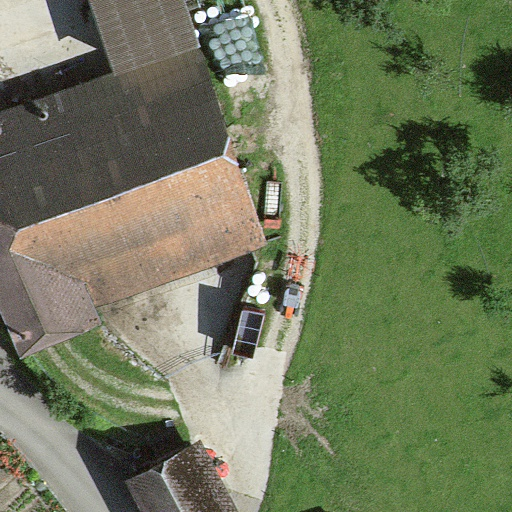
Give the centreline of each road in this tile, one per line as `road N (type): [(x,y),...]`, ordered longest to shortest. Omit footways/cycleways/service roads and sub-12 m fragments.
road 1 (track): [(247,511),(303,243),(302,150),(279,0)]
road 2 (track): [(0,410),(106,511)]
